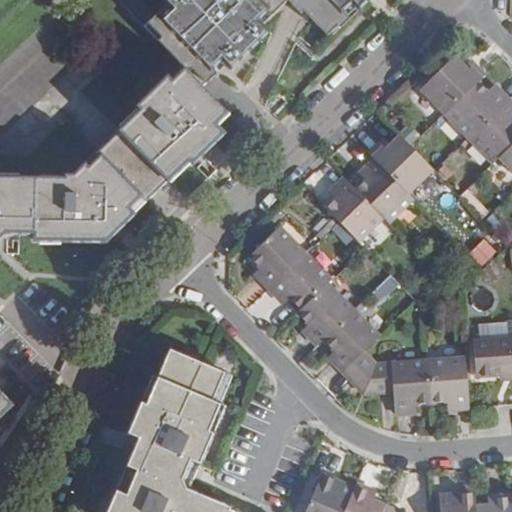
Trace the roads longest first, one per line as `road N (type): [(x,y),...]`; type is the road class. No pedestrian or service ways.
road 1 (residential): [(511,449),(426,456),(384,450),(343,428),(184,260)]
road 2 (residential): [(184,260),(457,0)]
road 3 (residential): [(34,511),(118,319),(184,260)]
